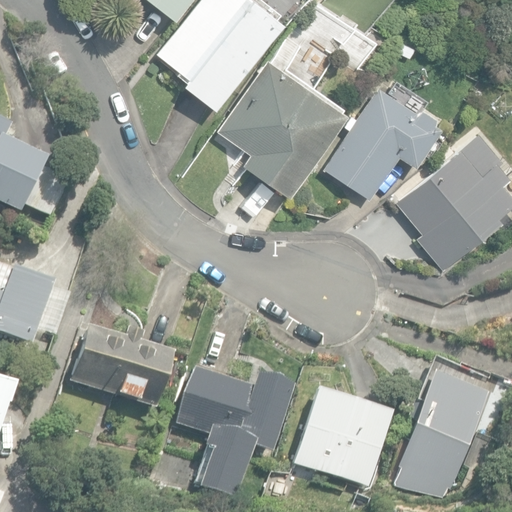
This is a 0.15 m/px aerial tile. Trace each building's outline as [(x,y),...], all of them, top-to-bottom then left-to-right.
[(149,0),(172,17),(184,0),(149,0)] [(181,82),(212,107),(280,20),(254,0),(195,0),(155,51),(177,69),(175,72),(184,78),(181,82)] [(394,50),(409,58),(414,48),(398,41),(394,50)] [(240,162),(286,194),(344,112),(265,57),(215,128),(248,151),(240,162)] [(321,167),(367,197),(396,154),(413,165),(438,126),(432,122),(433,116),(419,107),(415,111),(376,85),(355,117),(350,114),(343,125),(347,128),(321,167)] [(0,204),(18,213),(46,157),(5,137),(11,125),(0,119),(0,204)] [(416,236),(441,267),(499,220),(495,215),(511,200),(511,197),(499,182),(506,176),(496,164),(501,161),(477,132),(394,200),(421,232),(416,236)] [(42,166),(23,205),(46,217),(66,178),(42,166)] [(0,335),(29,346),(52,281),(0,263),(0,335)] [(69,381),(154,408),(171,352),(138,341),(141,332),(126,327),(124,336),(87,325),(69,381)] [(196,487),(233,498),(250,446),(269,452),(291,386),(291,385),(255,373),(251,386),(192,367),(174,423),(205,433),(201,447),(208,450),(196,487)] [(393,486),(435,495),(439,485),(451,489),(487,393),(431,371),(395,469),(398,470),(393,486)] [(0,415),(9,386),(0,383),(0,415)] [(291,464),(364,488),(389,412),(315,388),(291,464)] [(348,511),(366,511),(371,498),(353,493),(348,511)]
